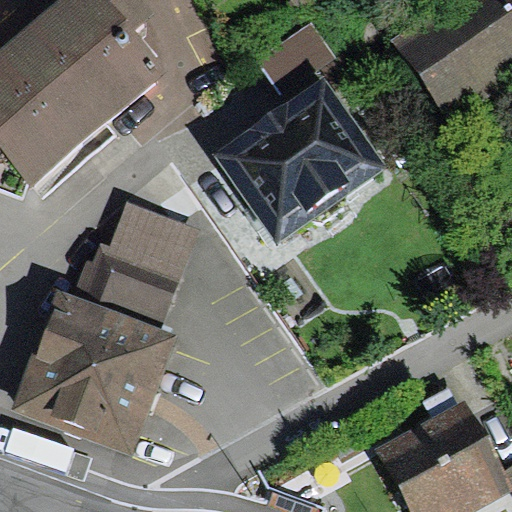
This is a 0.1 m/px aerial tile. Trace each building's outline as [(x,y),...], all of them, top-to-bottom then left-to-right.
[(109,0),(87,0),(0,71),(0,210),(14,217),(21,206),(176,80),(109,0)] [(0,0),(0,8),(9,2),(7,0),(0,0)] [(466,0),(383,55),(439,138),(511,89),(511,22),(497,0),(466,0)] [(194,176),(252,269),(384,187),(326,95),(194,176)] [(111,210),(94,263),(169,288),(187,235),(111,210)] [(12,432),(127,471),(188,295),(72,256),(12,432)] [(366,469),(390,511),(489,511),(502,505),(452,420),(366,469)] [(320,511),(322,508),(274,491),(270,503),(294,511),(320,511)]
